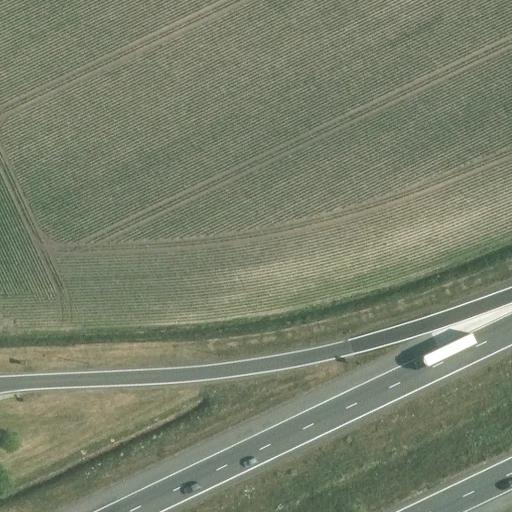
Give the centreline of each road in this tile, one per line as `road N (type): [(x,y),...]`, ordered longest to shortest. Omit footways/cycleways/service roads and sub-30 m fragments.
road 1 (motorway): [(511,298),(297,359),(0,387)]
road 2 (motorway): [(511,329),(128,511)]
